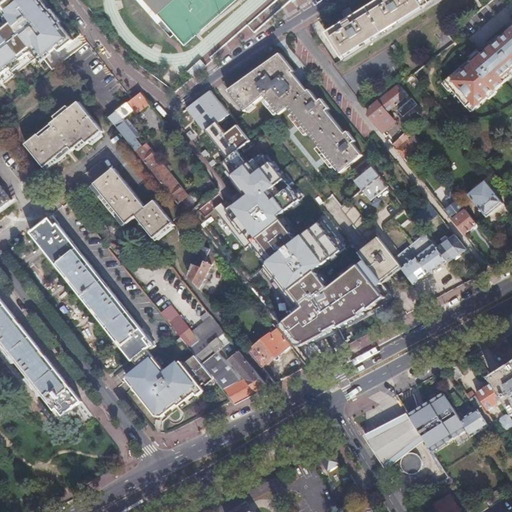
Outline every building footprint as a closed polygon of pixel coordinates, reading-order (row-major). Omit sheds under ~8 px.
[(73,40),(40,0),(0,0),(0,86),(41,54),(46,61),(73,40)] [(143,0),(156,15),(173,0),(143,0)] [(276,0),(256,19),(261,25),(276,11),(283,19),(294,10),(285,0),(276,0)] [(381,0),(328,34),(344,59),(437,0),(381,0)] [(511,29),(498,42),(499,43),(493,49),(491,48),(480,57),(478,54),(445,83),(467,108),(472,103),(476,109),(490,97),(488,96),(493,91),(495,93),(505,83),(502,80),(509,74),(511,71),(511,29)] [(288,111),(339,174),(361,158),(352,145),(354,143),(347,134),(344,136),(326,113),(329,111),(321,101),(318,103),(309,91),(306,93),(292,74),(294,73),(280,55),(229,91),(245,111),(265,98),(280,117),(288,111)] [(200,60),(187,72),(192,78),(206,66),(200,60)] [(511,78),(509,74),(502,80),(505,83),(511,78)] [(187,109),(188,110),(235,170),(247,160),(259,176),(304,233),(318,222),(328,214),(322,206),(333,197),(328,190),(318,198),(303,179),(306,176),(269,129),(251,143),(211,91),(197,102),(187,109)] [(110,117),(187,215),(202,203),(192,192),(187,196),(140,137),(139,138),(124,118),(133,111),(135,114),(150,103),(141,92),(132,99),(110,117)] [(371,109),(369,114),(384,134),(396,124),(388,114),(394,109),(394,104),(387,95),(379,103),(371,109)] [(27,146),(45,169),(70,149),(72,152),(85,142),(88,146),(104,133),(80,103),(52,125),(55,128),(41,138),(39,135),(27,146)] [(472,103),(467,108),(471,114),(476,109),(472,103)] [(405,135),(400,138),(406,145),(410,141),(410,140),(405,135)] [(393,144),(392,144),(405,160),(417,149),(410,141),(406,145),(400,138),(393,144)] [(137,217),(155,238),(170,226),(171,227),(175,224),(155,200),(147,207),(115,169),(95,186),(127,226),(137,217)] [(355,182),(363,192),(364,193),(381,180),(373,169),(355,182)] [(486,182),(469,196),(487,219),(505,205),(486,182)] [(0,210),(12,201),(0,185),(0,210)] [(444,185),(434,192),(444,205),(454,198),(444,185)] [(465,234),(477,225),(460,203),(458,200),(445,210),(465,234)] [(358,302),(338,277),(321,291),(246,201),(219,222),(293,311),(296,309),(318,334),(323,329),(324,331),(358,302)] [(349,203),(342,208),(340,210),(368,244),(377,237),(349,203)] [(430,204),(417,216),(427,225),(439,213),(430,204)] [(328,214),(318,222),(321,226),(331,218),(328,214)] [(132,362),(133,361),(148,350),(151,347),(144,339),(146,337),(58,225),(56,227),(50,219),(31,233),(132,362)] [(449,263),(450,264),(468,251),(454,234),(446,241),(448,243),(439,251),(449,263)] [(359,252),(363,257),(381,280),(399,265),(377,237),(368,244),(359,252)] [(497,248),(507,261),(511,258),(511,250),(505,242),(497,248)] [(402,268),(416,285),(449,263),(439,251),(432,243),(426,246),(433,256),(421,264),(415,255),(408,259),(411,263),(402,268)] [(204,294),(218,254),(211,245),(210,248),(203,267),(193,264),(189,275),(191,277),(204,294)] [(203,267),(210,248),(200,245),(193,264),(203,267)] [(363,257),(338,277),(358,302),(383,282),(381,280),(363,257)] [(259,300),(271,315),(278,310),(266,294),(259,300)] [(0,341),(61,418),(82,401),(0,297),(0,341)] [(255,395),(269,388),(208,312),(201,317),(204,321),(192,331),(189,328),(180,336),(195,354),(214,379),(236,406),(255,395)] [(292,347),(279,331),(251,353),(263,368),(285,351),(286,353),(292,347)] [(326,357),(333,353),(325,343),(319,347),(326,357)] [(133,361),(138,367),(143,363),(144,365),(154,357),(148,350),(133,361)] [(207,386),(214,379),(195,354),(183,364),(181,361),(166,373),(154,358),(140,369),(127,379),(154,414),(157,412),(163,413),(165,415),(178,406),(179,407),(196,394),(198,397),(205,391),(201,386),(205,383),(207,386)] [(143,363),(138,367),(140,369),(154,358),(154,357),(144,365),(143,363)] [(457,363),(450,367),(458,379),(465,375),(457,363)] [(511,363),(492,376),(496,382),(508,400),(511,406),(511,363)] [(489,412),(508,400),(496,382),(477,394),(489,412)] [(410,415),(426,440),(433,451),(469,428),(463,419),(446,392),(410,415)] [(482,408),(483,408),(476,396),(471,400),(476,407),(479,406),(481,409),(482,408)] [(469,428),(474,436),(489,426),(479,410),(463,419),(469,428)] [(365,436),(387,470),(403,458),(403,457),(404,456),(405,455),(406,454),(408,453),(409,453),(426,440),(410,415),(409,413),(365,436)] [(506,429),(511,430),(511,429),(511,418),(507,417),(503,419),(503,424),(506,429)] [(340,463),(328,444),(316,450),(328,470),(340,463)] [(403,457),(403,458),(402,459),(402,460),(401,462),(401,463),(401,465),(401,466),(402,468),(403,469),(403,471),(404,472),(406,473),(407,474),(408,474),(410,475),(412,475),(413,475),(415,475),(416,474),(418,474),(419,473),(420,472),(421,471),(422,469),(423,468),(423,466),(424,465),(424,463),(424,462),(423,460),(423,459),(422,457),(421,456),(420,455),(419,454),(417,453),(416,453),(414,452),(413,452),(411,452),(409,453),(408,453),(406,454),(405,455),(404,456),(403,457)] [(450,477),(440,483),(444,489),(454,482),(450,477)] [(436,502),(441,511),(456,511),(461,509),(451,493),(436,502)]
